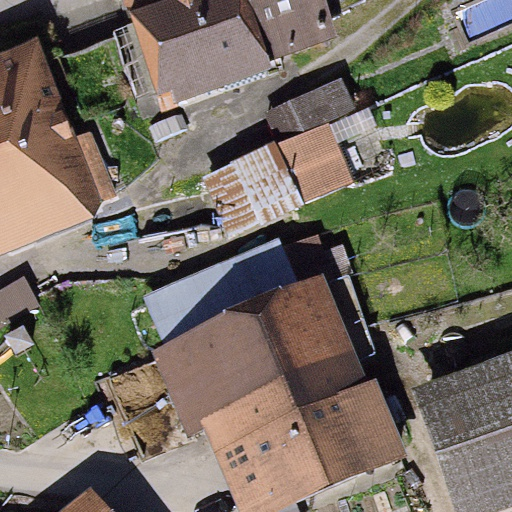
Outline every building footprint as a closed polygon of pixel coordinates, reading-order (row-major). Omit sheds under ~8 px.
[(366,0),(119,0),(158,106),(172,102),(176,113),(273,76),(272,68),(336,43),(331,23),(367,2),(366,0)] [(0,265),(96,225),(104,204),(115,199),(91,136),(76,140),(38,45),(0,60),(0,265)] [(356,113),(343,82),(265,115),(278,146),(356,113)] [(147,130),(153,144),(186,130),(179,116),(147,130)] [(329,127),(277,151),(276,148),(202,180),(229,241),(304,207),(304,206),(354,183),(329,127)] [(283,251),(281,244),(145,298),(166,351),(336,284),(317,238),(283,251)] [(0,326),(40,304),(26,279),(0,292),(0,326)] [(166,351),(152,357),(187,444),(206,437),(235,511),(294,511),(409,466),(378,387),(369,391),(360,367),(378,360),(346,280),(336,284),(166,351)] [(6,343),(17,360),(36,348),(25,331),(6,343)] [(451,511),(511,511),(511,361),(412,396),(451,511)] [(104,511),(91,495),(69,511),(104,511)]
